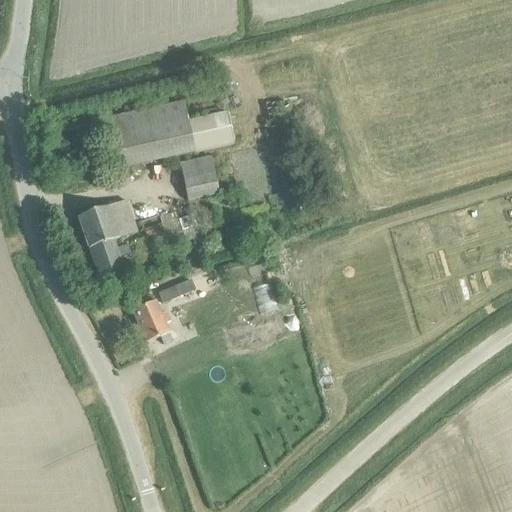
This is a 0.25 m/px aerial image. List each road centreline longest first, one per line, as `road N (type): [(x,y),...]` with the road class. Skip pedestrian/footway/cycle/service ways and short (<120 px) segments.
road 1 (unclassified): [(151,511),(105,376),(37,242),(8,86)]
road 2 (unclassified): [(511,333),(297,511)]
